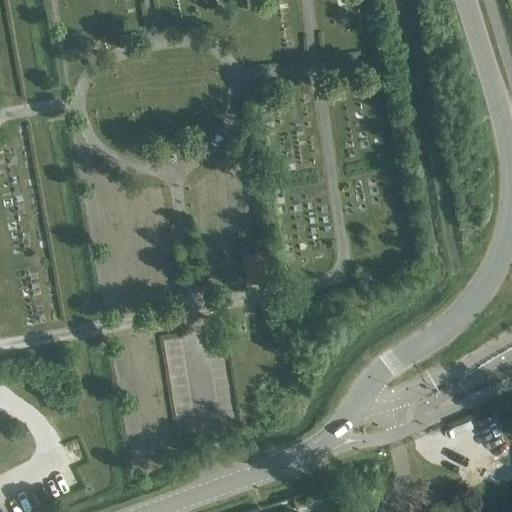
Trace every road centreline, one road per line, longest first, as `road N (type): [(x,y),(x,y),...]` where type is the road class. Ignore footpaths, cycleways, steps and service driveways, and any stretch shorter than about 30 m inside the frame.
road 1 (unclassified): [(511,213),(491,275),(467,308),(388,364),(357,401)]
road 2 (unclassified): [(151,511),(295,460),(333,436),(357,401)]
road 3 (unclassified): [(463,0),(511,168)]
road 4 (unclassified): [(357,401),(394,400),(511,339)]
